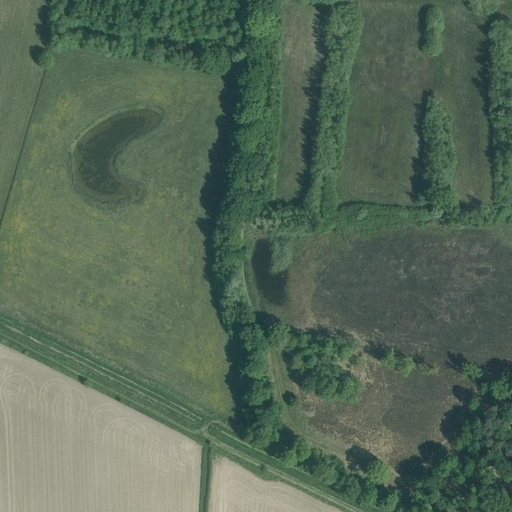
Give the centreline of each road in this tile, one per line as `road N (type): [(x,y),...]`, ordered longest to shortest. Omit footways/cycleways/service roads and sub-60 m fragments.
road 1 (track): [(200,433),(0,327)]
road 2 (track): [(341,511),(200,433)]
